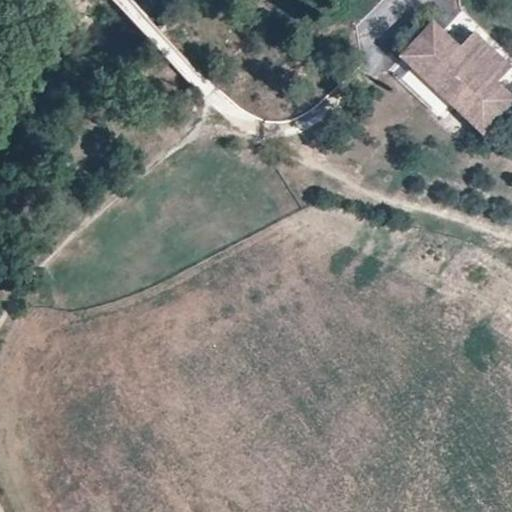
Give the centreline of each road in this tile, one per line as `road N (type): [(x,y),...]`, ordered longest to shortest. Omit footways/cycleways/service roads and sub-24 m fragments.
road 1 (track): [(0,327),(83,229),(222,109)]
road 2 (track): [(222,109),(259,133),(319,114),(367,74),(372,43)]
